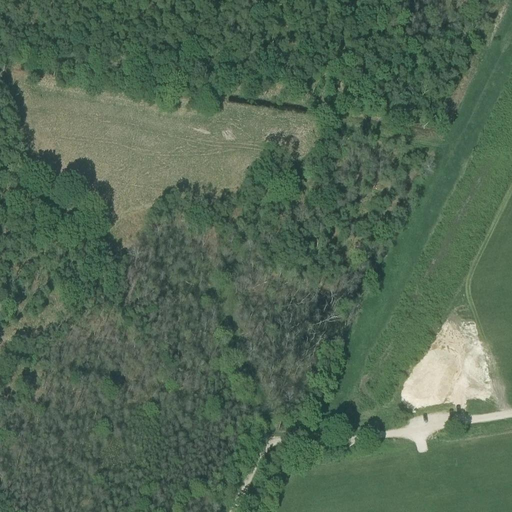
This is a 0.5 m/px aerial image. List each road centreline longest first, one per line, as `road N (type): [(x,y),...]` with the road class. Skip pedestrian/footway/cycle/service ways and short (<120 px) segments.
road 1 (track): [(268,445),(262,410),(232,348),(233,283),(272,195),(338,126),(373,63),(380,0)]
road 2 (track): [(234,511),(268,445),(317,446),(511,413)]
road 3 (track): [(338,126),(445,146),(459,134),(511,27)]
